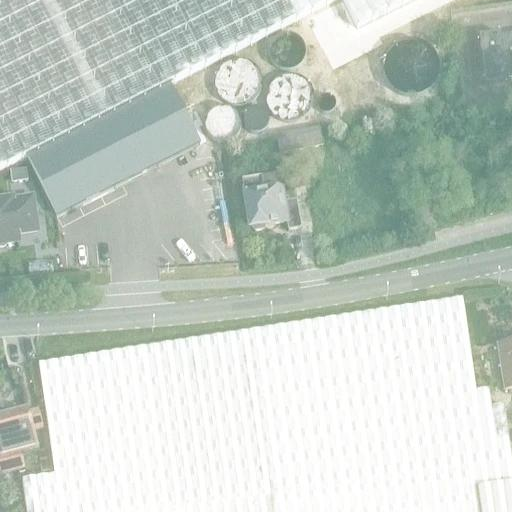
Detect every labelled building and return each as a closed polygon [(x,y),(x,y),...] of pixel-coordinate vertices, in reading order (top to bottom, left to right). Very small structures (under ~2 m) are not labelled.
[(0,0),(0,172),(26,159),(170,87),(341,0),(356,29),(414,0),(0,0)] [(507,80),(511,79),(511,35),(501,37),(500,35),(479,37),(485,86),(507,83),(507,80)] [(304,55),(304,54),(303,50),(302,47),(298,41),(292,37),(285,36),(279,38),(273,42),(269,48),(268,55),(270,61),(273,66),(278,70),(284,72),(292,71),(295,69),(298,67),(302,62),(304,55)] [(437,72),(437,71),(437,65),(435,59),(429,51),(421,45),(414,43),(409,43),(398,45),(389,52),(383,61),(382,72),(384,82),(391,91),(400,97),(409,98),(419,97),(428,91),(435,82),(437,72)] [(261,85),(261,84),(259,76),(254,67),(247,62),(241,61),(236,60),(227,62),(220,67),(215,75),(214,85),(216,94),(221,101),(229,106),(237,107),(245,106),(253,101),(259,93),(261,85)] [(312,100),(312,99),(311,91),(306,82),(298,77),(293,76),(288,75),(279,77),(272,82),(267,90),(265,100),(268,109),(273,116),(281,121),(289,122),(296,121),(305,116),(310,108),(312,100)] [(170,87),(26,159),(57,219),(200,146),(170,87)] [(239,126),(239,125),(238,119),(234,112),(229,109),(223,107),(217,108),(214,109),(210,111),(206,117),(204,124),(205,130),(208,136),(213,140),(220,142),(227,141),(233,138),(238,132),(239,126)] [(309,131),(275,137),(279,156),(322,148),(319,129),(309,131)] [(9,172),(11,184),(27,182),(25,170),(9,172)] [(274,175),(241,182),(250,228),(254,227),(256,231),(268,229),(269,225),(288,221),(289,230),(301,228),(297,208),(296,202),(285,204),(283,190),(278,191),(274,175)] [(12,199),(0,200),(0,247),(6,247),(8,244),(19,242),(18,234),(37,231),(32,198),(13,201),(12,199)] [(51,263),(28,264),(29,277),(52,275),(51,263)] [(54,476),(22,481),(26,511),(479,511),(476,488),(511,483),(511,478),(503,406),(495,407),(490,408),(488,390),(474,392),(462,300),(429,305),(38,365),(54,476)] [(511,343),(497,346),(505,391),(511,390),(511,343)] [(27,410),(0,417),(0,476),(24,470),(20,453),(37,448),(33,434),(27,413),(27,410)] [(38,410),(27,413),(33,434),(44,431),(38,410)] [(45,452),(38,453),(40,474),(51,473),(48,451),(45,452)] [(511,511),(511,483),(476,488),(479,511),(511,511)]
